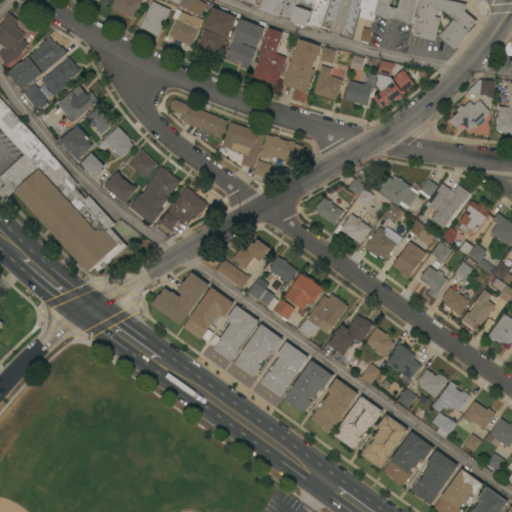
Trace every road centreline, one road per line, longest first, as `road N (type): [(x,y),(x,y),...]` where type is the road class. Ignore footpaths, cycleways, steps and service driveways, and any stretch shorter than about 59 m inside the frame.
road 1 (residential): [(511,159),(346,139),(133,65),(38,0)]
road 2 (residential): [(511,384),(158,133),(133,65)]
road 3 (tertiary): [(181,254),(425,109),(487,45),(511,4)]
road 4 (tertiary): [(0,391),(61,330),(181,254)]
road 5 (secondary): [(325,482),(157,358)]
